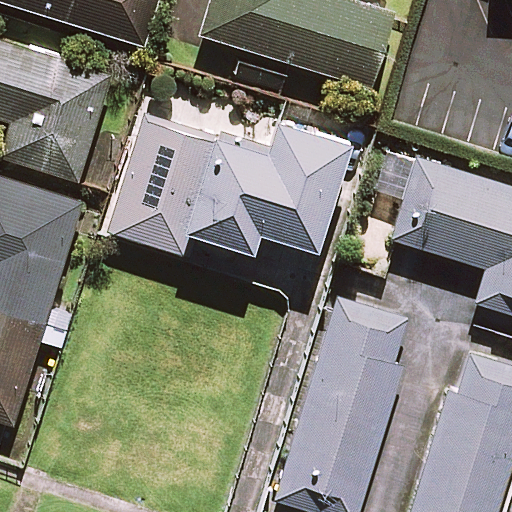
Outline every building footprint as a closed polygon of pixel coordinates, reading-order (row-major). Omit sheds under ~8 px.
[(148,0),(3,0),(137,40),(148,0)] [(206,0),(198,30),(370,82),(391,15),(342,0),(206,0)] [(108,71),(0,35),(0,123),(6,126),(0,145),(0,152),(73,177),(108,71)] [(309,249),(345,137),(264,111),(252,147),(206,133),(178,224),(193,229),(227,240),(232,224),(309,249)] [(178,224),(206,133),(138,113),(103,227),(186,252),(193,229),(178,224)] [(511,190),(415,161),(391,240),(473,264),(463,297),(511,311),(511,190)] [(77,199),(0,175),(0,424),(7,427),(77,199)] [(271,321),(136,278),(101,388),(179,413),(185,397),(224,409),(237,368),(255,374),(271,321)] [(356,511),(414,325),(328,298),(268,495),(325,511),(356,511)] [(492,511),(511,447),(511,377),(450,359),(403,511),(492,511)]
